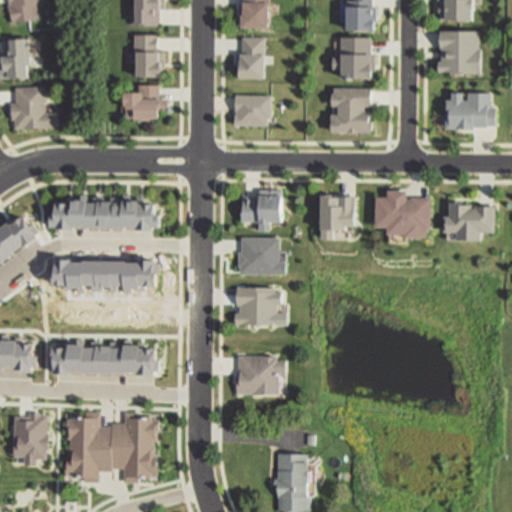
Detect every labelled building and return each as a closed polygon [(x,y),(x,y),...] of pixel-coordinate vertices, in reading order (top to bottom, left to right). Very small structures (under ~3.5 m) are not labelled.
[(38,21),(20,24),(20,22),(10,24),(6,0),(40,0),(41,4),(36,4),(38,19),(38,21)] [(164,0),(164,10),(159,10),(158,28),(157,28),(133,28),(133,0),(164,0)] [(266,0),(266,31),(239,31),(239,12),(237,12),(237,0),(266,0)] [(373,1),(373,8),(375,8),(375,24),(372,24),(371,32),(345,32),(345,8),(353,8),(353,0),(372,0),(372,1),(373,1)] [(470,0),(470,26),(444,26),(444,11),(437,11),(437,0),(470,0)] [(478,46),(478,64),(476,64),(476,74),(438,73),(436,73),(436,62),(439,62),(439,50),(436,50),(437,31),(439,31),(476,32),(476,46),(478,46)] [(164,54),(164,71),(161,71),(161,80),(134,80),(134,53),(134,34),(158,34),(158,54),(161,54),(164,54)] [(343,38),(344,58),(334,59),(334,71),(343,70),(344,79),(375,79),(375,71),(378,55),(373,55),(373,38),(357,38),(343,38)] [(26,82),(0,82),(0,58),(1,58),(1,40),(24,39),(27,39),(28,67),(25,67),(26,82)] [(268,77),(236,79),(237,53),(248,50),(247,40),(269,39),(268,77)] [(158,86),(158,99),(167,99),(167,112),(158,112),(158,122),(142,122),(124,122),(124,109),(121,110),(121,97),(123,97),(123,95),(136,95),(136,86),(158,86)] [(42,87),(44,107),(55,106),(55,111),(56,127),(13,129),(12,114),(8,113),(8,105),(15,104),(14,89),(42,87)] [(329,117),(336,116),(336,109),(329,109),(329,107),(330,89),(331,89),(370,89),(370,107),(364,107),(364,117),(367,117),(370,117),(370,135),(367,135),(347,135),(346,135),(329,135),(329,128),(329,125),(329,117)] [(452,94),(452,102),(446,102),(446,115),(446,128),(476,130),(476,126),(499,127),(498,109),(494,108),(492,93),(471,94),(469,102),(465,102),(464,95),(452,94)] [(270,128),(236,127),(237,95),(274,96),(274,117),(270,118),(270,128)] [(282,192),(282,216),(282,227),(270,227),(270,235),(259,235),(259,225),(242,225),(241,225),(242,213),(243,196),(259,197),(259,192),(282,192)] [(375,230),(375,202),(375,200),(386,200),(386,192),(407,192),(407,199),(407,202),(410,202),(410,199),(428,199),(428,201),(428,230),(425,230),(425,238),(425,242),(404,242),(404,238),(386,238),(386,230),(375,230)] [(322,241),(339,241),(339,230),(359,230),(359,195),(322,195),(322,241)] [(57,199),(157,200),(157,228),(57,227),(57,199)] [(493,209),(493,218),(493,234),(480,235),(480,244),(456,244),(455,235),(444,235),(444,218),(449,218),(449,210),(449,202),(471,202),(471,210),(474,210),(474,202),(493,202),(493,209)] [(0,228),(22,213),(38,235),(0,262),(0,228)] [(282,287),(281,307),(276,307),(276,311),(276,328),(233,327),(233,311),(236,311),(236,305),(235,305),(235,287),(237,287),(276,287),(282,287)] [(0,340),(32,340),(32,368),(0,368),(0,340)] [(54,345),(154,346),(154,374),(54,373),(54,345)] [(285,360),(285,376),(277,376),(277,397),(235,397),(235,356),(277,356),(277,360),(285,360)] [(141,474),(141,479),(126,479),(126,466),(114,466),(114,468),(101,468),(101,479),(86,479),(86,474),(70,474),(70,471),(68,471),(68,450),(71,450),(71,436),(69,436),(69,427),(68,427),(68,415),(74,415),(74,411),(87,411),(87,408),(102,409),(101,422),(114,422),(114,420),(126,420),(126,410),(146,410),(146,412),(154,412),(154,416),(160,416),(160,429),(159,429),(159,437),(156,437),(156,443),(157,443),(156,453),(159,453),(159,459),(160,459),(160,473),(157,473),(153,473),(153,474),(141,474)] [(49,417),(16,417),(17,455),(27,455),(27,461),(49,461),(49,417)] [(279,452),(308,453),(307,462),(310,462),(310,469),(312,469),(312,480),(309,480),(309,492),(312,492),(311,511),(279,511),(280,495),(277,495),(278,487),(274,487),(275,478),(278,478),(279,468),(278,468),(279,452)]
